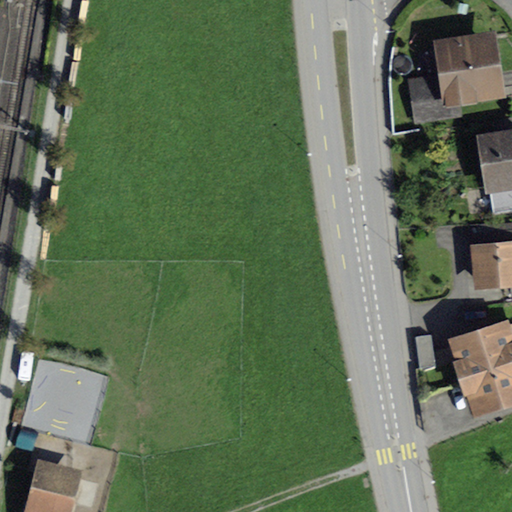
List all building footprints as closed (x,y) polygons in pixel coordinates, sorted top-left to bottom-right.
[(443,48),(448,80),(418,85),(423,115),(452,110),(450,96),(491,90),(484,42),(443,48)] [(511,132),(482,138),(494,214),(511,211),(511,132)] [(511,232),(477,236),(478,249),(472,249),(474,267),(480,266),(481,282),(511,278),(511,232)] [(471,339),(456,345),(476,407),(511,395),(511,328),(505,331),(504,328),(484,335),(479,331),(473,333),(471,339)] [(434,366),(430,335),(415,337),(420,368),(434,366)] [(63,511),(73,477),(42,469),(30,511),(63,511)]
